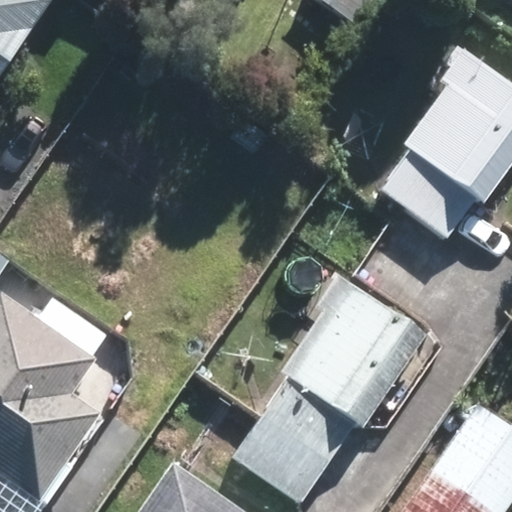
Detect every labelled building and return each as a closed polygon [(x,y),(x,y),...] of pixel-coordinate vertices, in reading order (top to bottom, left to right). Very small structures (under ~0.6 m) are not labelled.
[(0,0),(0,68),(46,0),(0,0)] [(304,0),(344,27),(362,0),(304,0)] [(481,205),(511,163),(511,83),(465,48),(439,83),(447,87),(403,146),(411,152),(383,190),(447,238),(476,200),(481,205)] [(255,256),(178,203),(113,297),(191,350),(255,256)] [(254,403),(324,450),(348,414),(356,418),(420,326),(330,264),(305,301),(312,305),(273,362),(280,367),(254,403)] [(31,319),(0,296),(0,477),(34,501),(96,412),(68,392),(90,360),(85,357),(100,335),(47,297),(31,319)] [(511,429),(474,402),(396,511),(498,511),(511,493),(511,429)] [(295,490),(324,450),(254,403),(227,443),(295,490)] [(241,511),(166,460),(131,511),(241,511)]
